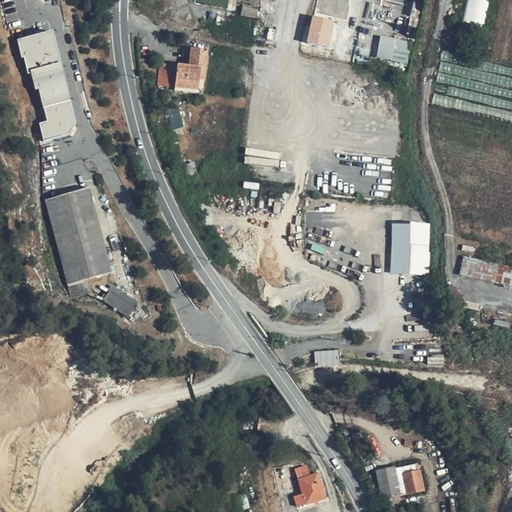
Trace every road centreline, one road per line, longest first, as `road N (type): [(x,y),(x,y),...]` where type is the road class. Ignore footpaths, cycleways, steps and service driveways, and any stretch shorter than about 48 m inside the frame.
road 1 (secondary): [(120,15),(136,121),(167,203),(367,511)]
road 2 (unknown): [(448,0),(422,114),(444,196)]
road 3 (unknown): [(239,320),(311,331),(380,314),(403,292)]
